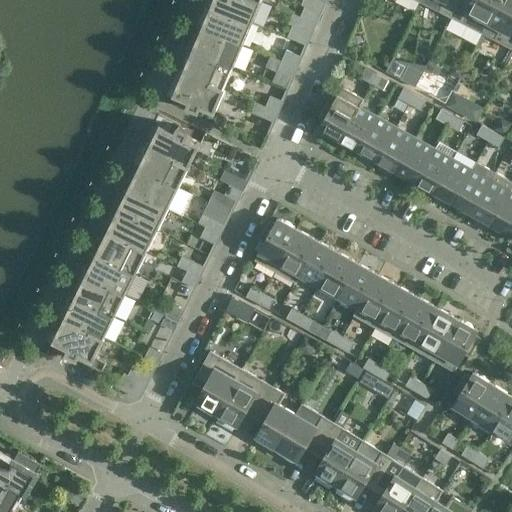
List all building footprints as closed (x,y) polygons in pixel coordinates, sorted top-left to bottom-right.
[(262,0),(208,0),(207,1),(253,21),(262,0)] [(322,11),(326,1),(324,0),(303,0),(302,4),(305,6),(301,15),(317,22),(322,11)] [(419,0),(420,0),(452,16),(459,0),(419,0)] [(459,0),(452,16),(483,32),(489,21),(499,0),(459,0)] [(511,0),(499,0),(489,21),(483,32),(511,47),(511,0)] [(253,21),(207,1),(198,23),(244,43),(253,21)] [(312,33),(317,22),(301,15),(294,12),(289,23),(293,25),(288,36),(307,44),(312,33)] [(244,43),(198,23),(189,45),(235,65),(244,43)] [(235,65),(189,45),(179,67),(225,87),(235,65)] [(289,50),(285,60),(298,66),(303,56),(289,50)] [(298,66),(285,60),(280,72),(294,77),(298,66)] [(418,81),(424,68),(406,60),(400,73),(418,81)] [(225,87),(179,67),(167,96),(199,110),(202,105),(215,110),(225,87)] [(321,127),(341,138),(363,98),(344,87),(336,100),(331,97),(322,112),(328,115),(321,127)] [(399,96),(410,103),(415,93),(404,87),(399,96)] [(453,89),(447,105),(480,117),(486,101),(453,89)] [(426,100),(415,93),(410,103),(421,109),(426,100)] [(270,94),(266,104),(280,110),(284,100),(270,94)] [(364,98),(363,98),(341,138),(360,148),(378,116),(360,106),(364,98)] [(277,117),(280,110),(266,104),(257,100),(252,112),(275,122),(277,117)] [(448,123),(453,114),(442,108),(437,117),(448,123)] [(464,120),(453,114),(448,123),(459,130),(464,120)] [(190,130),(159,115),(145,142),(190,164),(201,142),(187,135),(190,130)] [(397,127),(378,116),(360,148),(378,159),(397,127)] [(488,139),(494,130),(482,124),(477,133),(488,139)] [(416,137),(397,127),(378,159),(397,170),(416,137)] [(505,136),(494,130),(488,139),(500,146),(505,136)] [(434,148),(416,137),(397,170),(416,180),(434,148)] [(190,164),(145,142),(135,164),(179,186),(190,164)] [(453,158),(434,148),(416,180),(435,191),(453,158)] [(472,169),(453,158),(435,191),(454,201),(472,169)] [(477,160),(472,169),(454,201),(473,212),(491,179),(496,171),(477,160)] [(179,186),(135,164),(124,185),(169,207),(179,186)] [(246,184),(248,180),(225,169),(220,179),(230,184),(243,190),(246,184)] [(511,180),(496,171),(491,179),(473,212),(492,222),(510,190),(511,185),(511,180)] [(238,201),(243,190),(230,184),(225,194),(215,189),(209,200),(232,212),(238,201)] [(169,207),(124,185),(113,207),(158,229),(169,207)] [(511,229),(511,190),(510,190),(492,222),(510,233),(511,229)] [(227,223),(232,212),(209,200),(198,222),(206,225),(222,233),(227,223)] [(158,229),(113,207),(103,228),(147,250),(158,229)] [(256,259),(276,270),(299,229),(279,218),(275,225),(269,222),(261,237),(266,240),(256,259)] [(217,244),(222,233),(206,225),(201,236),(217,244)] [(147,250),(103,228),(92,250),(137,272),(147,250)] [(318,240),(299,229),(276,270),(296,281),(318,240)] [(338,251),(318,240),(296,281),(301,273),(320,284),(338,251)] [(188,242),(185,253),(207,260),(210,249),(188,242)] [(137,272),(92,250),(82,271),(126,293),(137,272)] [(358,262),(338,251),(320,284),(339,295),(358,262)] [(200,276),(206,266),(183,255),(178,265),(187,270),(200,276)] [(378,273),(358,262),(339,295),(359,306),(355,314),(378,273)] [(200,276),(187,270),(182,280),(195,287),(200,276)] [(126,293),(82,271),(71,293),(116,315),(126,293)] [(398,284),(378,273),(355,314),(375,325),(398,284)] [(418,295),(398,284),(375,325),(395,336),(418,295)] [(116,315),(71,293),(60,314),(105,336),(116,315)] [(438,307),(418,295),(395,336),(415,347),(438,307)] [(164,312),(166,313),(179,320),(185,309),(169,301),(164,312)] [(298,323),(303,314),(292,307),(287,317),(298,323)] [(458,318),(438,307),(415,347),(435,359),(458,318)] [(179,320),(166,313),(161,324),(174,330),(176,327),(179,320)] [(105,336),(60,314),(47,342),(103,369),(107,360),(96,355),(105,336)] [(314,320),(303,314),(298,323),(309,329),(314,320)] [(477,329),(458,318),(435,359),(454,370),(465,352),(470,355),(478,339),(473,336),(477,329)] [(338,345),(343,336),(332,329),(327,339),(338,345)] [(354,342),(343,336),(338,345),(349,351),(354,342)] [(145,357),(158,363),(163,352),(150,346),(145,357)] [(195,403),(216,415),(243,368),(211,350),(193,382),(195,383),(198,377),(207,382),(195,403)] [(364,366),(375,373),(380,363),(369,357),(364,366)] [(142,394),(153,373),(133,363),(129,373),(124,370),(116,385),(137,397),(141,396),(142,394)] [(391,370),(380,363),(375,373),(386,379),(391,370)] [(243,368),(216,415),(236,427),(248,406),(258,411),(273,386),(243,368)] [(455,404),(474,416),(494,384),(475,372),(470,379),(465,376),(455,390),(461,394),(455,404)] [(417,391),(422,381),(411,375),(406,384),(417,391)] [(433,388),(422,381),(417,391),(428,397),(433,388)] [(511,394),(494,384),(474,416),(493,428),(511,397),(511,394)] [(255,438),(276,450),(297,413),(279,403),(285,392),(273,386),(258,411),(268,417),(255,438)] [(511,397),(493,428),(511,440),(511,439),(511,397)] [(297,413),(276,450),(296,462),(308,441),(318,447),(333,421),(303,403),(297,413)] [(315,473),(335,485),(363,439),(333,421),(318,447),(328,453),(315,473)] [(443,441),(453,448),(459,439),(448,432),(443,441)] [(363,439),(335,485),(355,498),(368,477),(377,483),(400,447),(393,442),(387,454),(363,439)] [(20,446),(15,454),(0,444),(0,479),(22,492),(36,467),(38,468),(43,459),(20,446)] [(473,460),(479,451),(467,444),(462,453),(473,460)] [(374,509),(378,511),(400,511),(423,476),(403,464),(410,453),(400,447),(377,483),(387,489),(374,509)] [(435,457),(446,464),(452,455),(441,448),(435,457)] [(489,457),(479,451),(473,460),(484,467),(489,457)] [(423,476),(400,511),(427,511),(442,488),(423,476)] [(0,479),(0,507),(8,511),(9,511),(22,492),(0,479)] [(81,506),(89,494),(71,483),(63,495),(81,506)] [(442,488),(427,511),(469,511),(472,508),(453,495),(446,506),(436,499),(443,489),(442,488)]
